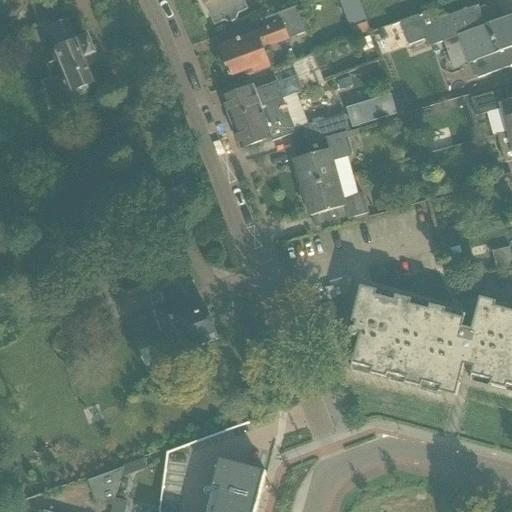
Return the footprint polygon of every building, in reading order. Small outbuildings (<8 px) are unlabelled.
[(29,0),(27,1),(38,27),(46,24),(48,28),(52,38),(56,49),(51,52),(52,53),(50,54),(51,57),(53,56),(56,63),(46,67),(51,80),(62,108),(77,101),(76,97),(85,94),(85,86),(90,85),(83,68),(89,66),(85,58),(91,56),(83,38),(74,42),(56,0),(29,0)] [(202,0),(215,26),(224,21),(230,24),(236,21),(237,15),(247,10),(241,0),(202,0)] [(425,41),(426,45),(432,47),(463,36),(479,80),(509,69),(511,69),(511,16),(494,23),(489,10),(484,7),(480,9),(479,6),(468,10),(466,8),(462,12),(448,17),(445,16),(440,20),(434,22),(430,13),(421,16),(429,39),(425,41)] [(229,75),(230,77),(252,70),(254,74),(271,67),(264,49),(307,33),(298,8),(261,22),(264,32),(218,47),(225,65),(221,67),(225,77),(229,75)] [(421,16),(400,23),(408,47),(425,41),(429,39),(421,16)] [(367,23),(352,29),(356,39),(371,33),(367,23)] [(368,38),(360,41),(363,50),(371,47),(368,38)] [(292,64),(303,92),(319,85),(314,73),(320,71),(314,55),(292,64)] [(350,78),(338,82),(340,91),(353,87),(350,78)] [(222,99),(230,120),(286,98),(279,83),(256,91),(254,86),(222,99)] [(489,114),(495,136),(511,131),(511,87),(471,100),(477,117),(489,114)] [(286,98),(230,120),(234,131),(236,135),(242,150),(271,139),(273,142),(296,134),(296,132),(298,131),(286,98)] [(378,101),(348,110),(353,127),(396,115),(391,98),(378,102),(378,101)] [(345,115),(311,125),(311,127),(315,142),(347,133),(350,132),(345,115)] [(508,163),(511,175),(511,131),(495,136),(497,136),(506,164),(508,163)] [(313,143),(294,148),(294,149),(301,147),(304,158),(296,160),(303,189),(341,178),(336,161),(353,156),(353,154),(347,133),(315,142),(313,143)] [(315,228),(315,229),(335,224),(370,214),(363,194),(346,199),(341,178),(303,189),(311,217),(319,215),(322,226),(315,228)] [(376,202),(379,212),(389,209),(387,199),(376,202)] [(460,247),(449,250),(449,251),(451,260),(462,258),(460,247)] [(494,252),(492,252),(495,269),(497,269),(511,265),(511,257),(510,249),(494,252)] [(88,258),(62,268),(82,321),(108,311),(88,258)] [(16,277),(0,286),(0,307),(26,294),(16,277)] [(150,277),(133,283),(118,289),(124,305),(150,295),(154,305),(166,340),(158,343),(164,361),(198,347),(218,340),(207,310),(204,311),(202,305),(196,308),(194,303),(174,310),(171,311),(167,302),(162,288),(159,289),(155,277),(150,279),(150,277)] [(511,307),(480,299),(472,331),(463,329),(466,316),(361,288),(351,324),(355,325),(354,329),(353,329),(352,329),(351,330),(350,330),(349,332),(349,333),(349,334),(349,335),(349,336),(350,337),(351,338),(353,339),(354,339),(356,338),(357,337),(358,336),(358,335),(360,336),(351,369),(353,370),(355,365),(373,370),(372,375),(387,379),(389,374),(407,379),(406,384),(422,388),(423,383),(441,388),(440,393),(456,398),(465,366),(474,369),(471,381),(472,381),(474,376),(492,381),(491,386),(507,390),(508,385),(511,386),(511,307)] [(344,325),(339,310),(347,308),(346,301),(337,302),(337,301),(311,309),(318,333),(344,325)] [(128,464),(124,476),(144,468),(141,459),(128,464)] [(255,511),(266,473),(220,460),(212,490),(214,490),(220,492),(218,499),(214,511),(255,511)] [(121,480),(123,475),(124,469),(89,482),(96,501),(114,506),(115,501),(121,480)]
